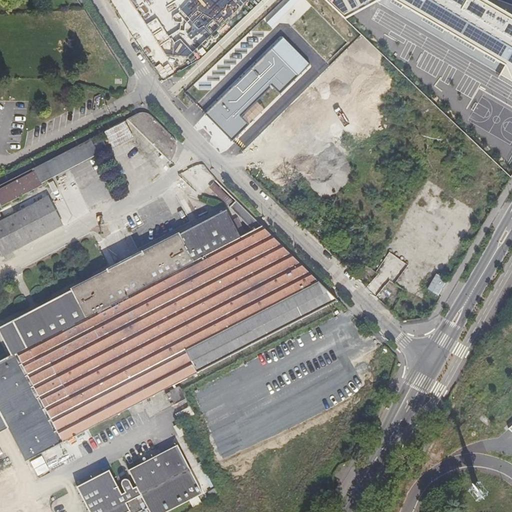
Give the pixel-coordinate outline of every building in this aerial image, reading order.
[(167,70),(226,38),(204,0),(122,0),(135,22),(167,4),(180,26),(152,41),(167,70)] [(511,3),(504,0),(325,0),(349,22),(388,0),(389,0),(510,68),(506,75),(511,78),(511,3)] [(343,53),(293,145),(308,153),(358,61),(343,53)] [(150,114),(142,112),(121,123),(168,167),(171,164),(173,159),(175,156),(177,152),(177,147),(177,144),(174,139),(150,114)] [(125,141),(117,125),(104,132),(112,148),(125,141)] [(93,146),(89,139),(34,168),(36,172),(0,190),(0,205),(1,208),(43,186),(42,185),(81,164),(106,151),(101,141),(93,146)] [(187,186),(203,202),(220,184),(218,182),(215,180),(212,179),(209,179),(203,179),(187,186)] [(338,299),(318,280),(236,200),(230,206),(253,229),(241,235),(226,210),(179,234),(179,233),(166,239),(80,284),(70,290),(71,292),(0,327),(0,330),(13,354),(0,361),(0,410),(9,428),(27,462),(338,299)] [(0,257),(60,227),(47,200),(7,221),(0,207),(0,257)] [(455,217),(434,255),(449,263),(470,226),(455,217)] [(166,397),(173,409),(187,402),(181,390),(166,397)] [(181,424),(195,417),(191,409),(177,417),(181,424)] [(0,432),(9,428),(0,410),(0,432)] [(175,429),(182,440),(187,436),(181,425),(175,429)] [(136,492),(131,484),(130,483),(129,483),(128,482),(127,483),(126,483),(125,484),(124,485),(124,486),(124,487),(124,488),(129,496),(125,498),(112,475),(80,492),(90,511),(175,511),(192,503),(201,498),(206,496),(180,447),(130,474),(139,490),(136,492)] [(215,501),(224,496),(221,491),(213,496),(215,501)] [(201,498),(192,503),(196,511),(205,506),(201,498)]
